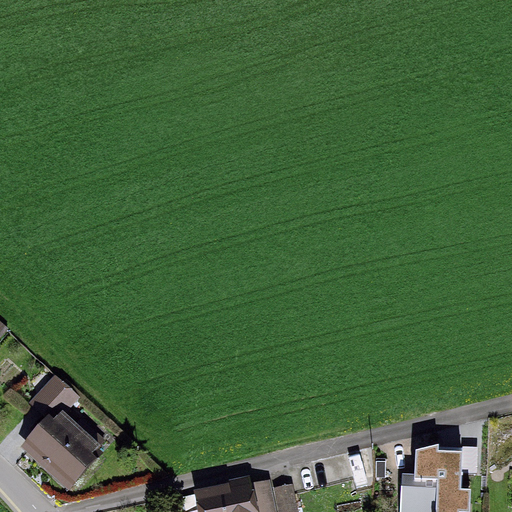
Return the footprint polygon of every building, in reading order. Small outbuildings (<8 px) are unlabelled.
[(46,411),(66,390),(55,380),(36,401),(46,411)] [(67,484),(104,442),(82,421),(75,428),(61,415),(30,450),(67,484)] [(400,511),(469,511),(471,494),(462,493),(462,456),(438,455),(438,449),(416,454),(415,477),(402,477),(400,511)] [(272,511),(267,484),(201,498),(203,511),(272,511)] [(296,511),(291,487),(275,490),(279,511),(296,511)]
